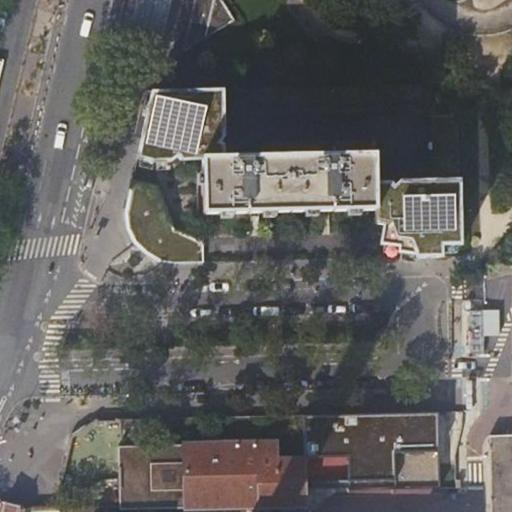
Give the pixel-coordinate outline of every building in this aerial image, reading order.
[(173,0),(139,0),(132,34),(164,42),(173,0)] [(195,0),(183,52),(234,20),(220,0),(195,0)] [(411,109),(431,108),(430,86),(410,87),(411,109)] [(177,90),(152,91),(137,159),(155,165),(172,164),(179,159),(182,163),(203,163),(203,159),(226,158),(226,140),(227,139),(226,90),(177,90)] [(457,115),(433,115),(433,148),(457,148),(457,115)] [(203,163),(205,216),(305,214),(373,212),(375,212),(375,183),(374,155),(226,158),(203,159),(203,163)] [(156,188),(132,181),(126,210),(125,217),(127,226),(128,227),(130,235),(134,243),(138,246),(142,251),(151,257),(161,262),(167,263),(173,264),(205,263),(205,244),(174,231),(156,188)] [(389,183),(375,183),(375,212),(373,212),(373,225),(381,226),(376,246),(394,250),(394,255),(413,257),(414,258),(441,257),(441,245),(460,245),(459,181),(399,183),(393,188),(389,183)] [(351,481),(351,489),(456,487),(461,487),(461,479),(456,479),(455,414),(304,417),(305,460),(306,481),(351,481)] [(494,511),(511,511),(511,434),(493,435),(494,511)] [(138,511),(151,511),(152,508),(306,505),(306,481),(305,460),(278,460),(277,443),(119,445),(120,509),(138,508),(138,511)] [(22,511),(24,507),(5,503),(2,511),(22,511)]
